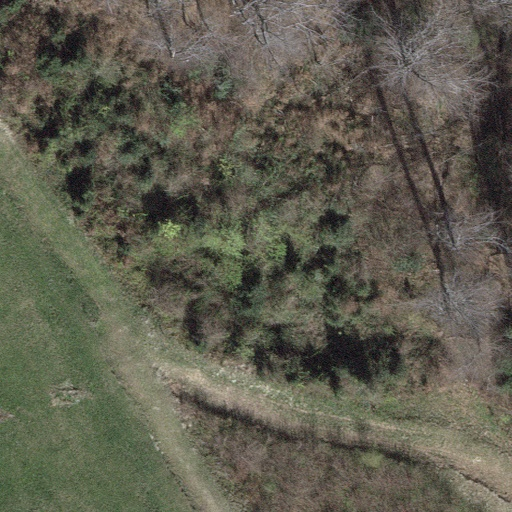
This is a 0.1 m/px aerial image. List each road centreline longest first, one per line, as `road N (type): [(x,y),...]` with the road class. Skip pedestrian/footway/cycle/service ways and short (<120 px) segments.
road 1 (track): [(216,511),(150,401),(130,329),(0,152)]
road 2 (track): [(511,479),(381,432),(231,395),(175,368),(130,329)]
